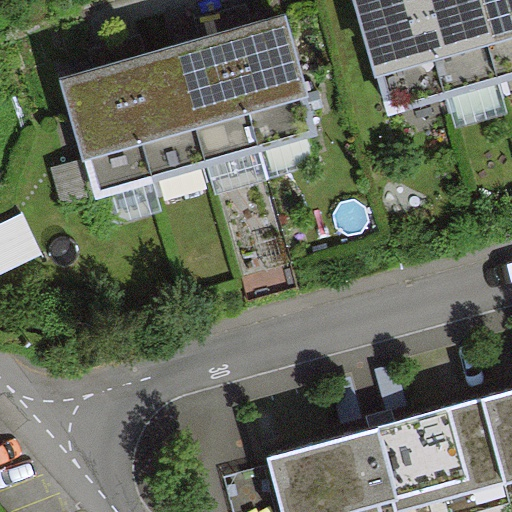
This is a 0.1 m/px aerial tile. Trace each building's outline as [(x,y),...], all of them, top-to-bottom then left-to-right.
[(416,0),(358,0),(389,114),(444,99),(416,0)] [(474,0),(416,0),(444,99),(498,84),(474,0)] [(511,0),(474,0),(498,84),(511,80),(511,0)] [(283,18),(227,33),(259,151),(315,135),(283,18)] [(227,33),(171,48),(203,166),(259,151),(227,33)] [(171,48),(115,63),(147,181),(203,166),(171,48)] [(115,63),(60,78),(92,196),(147,181),(115,63)] [(0,227),(0,276),(45,257),(26,215),(0,227)] [(511,387),(484,395),(509,492),(511,491),(511,387)] [(484,395),(271,451),(287,511),(433,511),(509,492),(484,395)]
